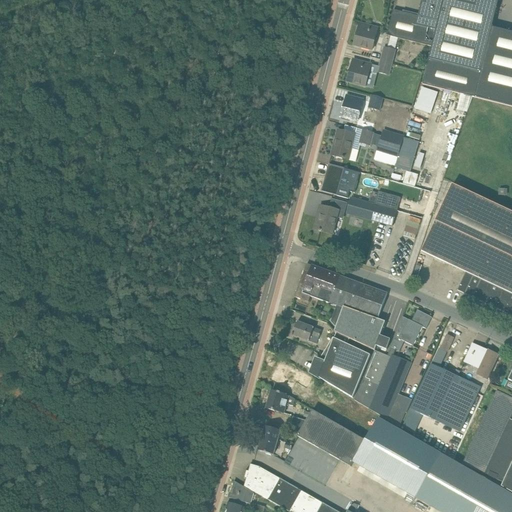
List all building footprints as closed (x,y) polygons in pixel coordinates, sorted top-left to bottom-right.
[(424,0),(425,0),(423,0),(419,16),(394,10),(388,36),(432,47),(423,84),(511,106),(511,32),(492,28),(499,0),(424,0)] [(372,50),(375,38),(378,28),(361,24),(359,32),(360,32),(360,34),(357,34),(354,46),(372,50)] [(381,60),(393,63),(396,51),(384,47),(381,60)] [(371,65),(364,63),(354,60),(352,68),(354,69),(353,71),(351,70),(348,82),(365,87),(371,65)] [(389,75),(393,63),(381,60),(378,72),(389,75)] [(363,100),(357,99),(347,96),(346,104),(347,104),(346,106),(344,106),(342,117),(358,121),(363,100)] [(380,111),(383,99),(371,96),(368,108),(380,111)] [(370,147),(374,134),(362,130),(358,143),(370,147)] [(334,146),(331,155),(356,162),(359,151),(352,149),(355,135),(338,131),(335,141),(336,141),(335,146),(334,146)] [(404,137),(384,131),(375,160),(395,166),(404,137)] [(345,169),(339,167),(329,164),(322,192),(337,196),(340,187),(353,191),(356,181),(342,177),(345,169)] [(421,171),(417,183),(429,186),(432,175),(421,171)] [(511,212),(453,185),(422,251),(466,272),(457,290),(489,305),(489,307),(495,310),(495,308),(511,315),(511,212)] [(378,192),(374,205),(397,211),(401,198),(378,192)] [(348,203),(341,202),(332,199),(329,209),(320,206),(318,215),(321,216),(317,230),(319,231),(321,232),(322,231),(332,234),(338,216),(344,217),(348,203)] [(351,199),(346,214),(377,222),(381,223),(393,226),(397,211),(374,205),(355,200),(351,199)] [(405,236),(416,239),(422,219),(410,216),(405,236)] [(335,332),(336,333),(350,339),(374,350),(375,351),(377,346),(387,350),(391,339),(380,336),(385,322),(378,319),(387,294),(307,264),(294,297),(309,302),(311,296),(337,306),(331,321),(336,327),(335,332)] [(399,339),(413,346),(423,327),(426,329),(432,317),(425,314),(424,315),(417,312),(412,321),(403,317),(394,339),(398,341),(399,339)] [(314,328),(307,325),(297,322),(292,336),(317,344),(321,331),(314,328)] [(350,339),(336,333),(333,338),(319,361),(320,362),(319,365),(323,366),(319,378),(353,399),(370,355),(347,345),(350,339)] [(447,335),(441,349),(447,352),(454,338),(447,335)] [(484,350),(477,346),(473,354),(469,353),(465,362),(480,369),(478,374),(488,379),(498,355),(489,351),(488,353),(484,351),(484,350)] [(439,348),(431,365),(439,369),(447,352),(441,349),(439,348)] [(375,351),(354,401),(400,428),(412,401),(398,395),(411,363),(389,353),(388,356),(375,351)] [(278,361),(271,379),(295,389),(297,383),(304,385),(306,380),(291,374),(294,368),(278,361)] [(431,365),(411,409),(460,432),(480,387),(439,369),(431,365)] [(286,395),(281,394),(272,391),(266,408),(285,414),(287,404),(294,406),(296,400),(289,396),(289,397),(286,397),(286,395)] [(511,398),(497,391),(463,464),(503,483),(511,462),(511,398)] [(300,432),(298,436),(351,467),(365,441),(312,410),(311,413),(308,418),(306,421),(300,432)] [(366,442),(354,463),(416,498),(428,477),(441,454),(379,419),(366,442)] [(281,431),(276,429),(266,426),(259,451),(274,455),(281,431)] [(511,511),(511,494),(441,454),(428,477),(416,498),(441,511),(511,511)] [(503,483),(501,486),(511,492),(511,462),(503,483)] [(260,466),(248,463),(244,486),(288,511),(348,511),(347,511),(346,511),(336,511),(259,468),(260,466)] [(253,494),(234,481),(229,498),(250,504),(253,494)] [(224,511),(241,511),(243,508),(227,503),(224,511)]
